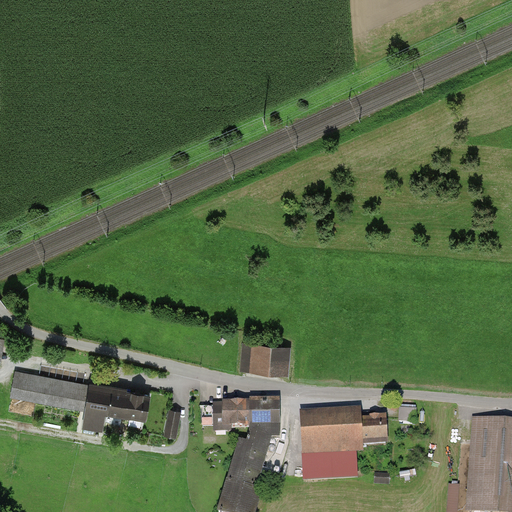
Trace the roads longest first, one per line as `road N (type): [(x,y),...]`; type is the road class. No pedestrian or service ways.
road 1 (residential): [(511,402),(277,389),(50,338),(0,309)]
road 2 (track): [(0,421),(179,451),(192,371)]
road 3 (track): [(0,375),(21,359),(190,383)]
